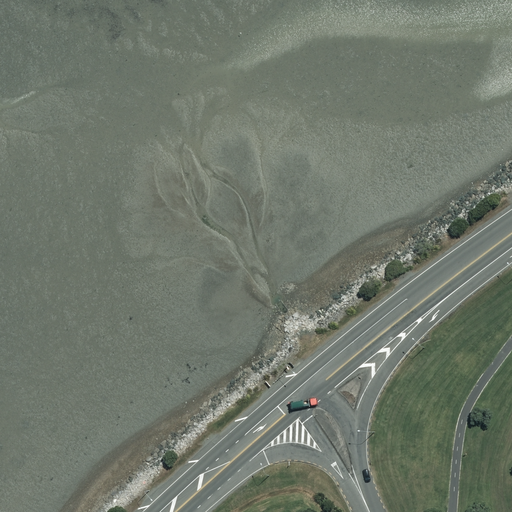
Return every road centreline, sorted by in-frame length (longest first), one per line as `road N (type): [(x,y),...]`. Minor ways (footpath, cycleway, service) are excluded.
road 1 (residential): [(415,306),(381,360),(356,437)]
road 2 (trunk): [(305,396),(415,306)]
road 3 (residential): [(335,466),(281,452),(206,484)]
road 4 (trunk): [(206,484),(305,396)]
road 5 (trunk): [(415,306),(511,233)]
